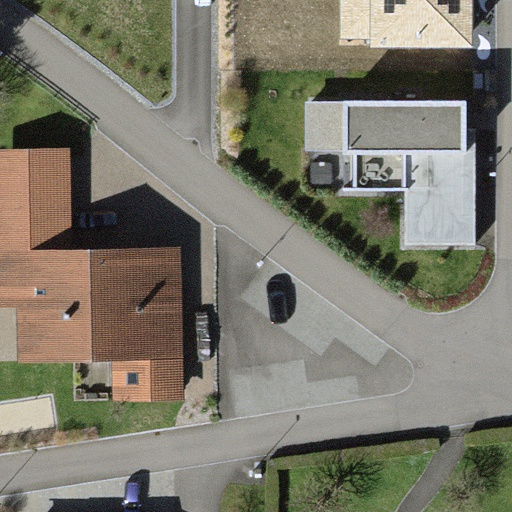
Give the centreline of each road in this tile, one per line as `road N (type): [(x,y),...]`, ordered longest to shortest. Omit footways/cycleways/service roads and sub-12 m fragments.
road 1 (residential): [(0,27),(394,323),(511,364)]
road 2 (residential): [(511,389),(0,476)]
